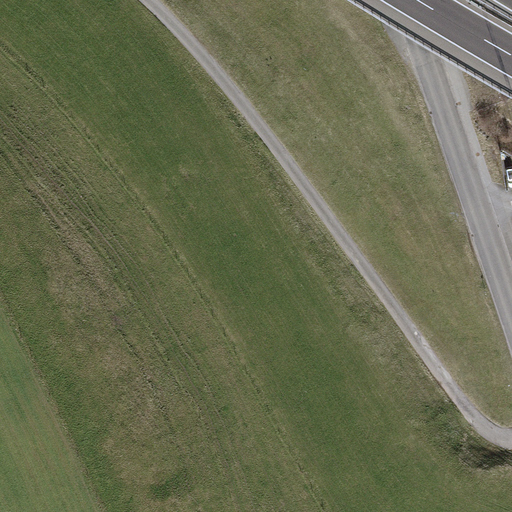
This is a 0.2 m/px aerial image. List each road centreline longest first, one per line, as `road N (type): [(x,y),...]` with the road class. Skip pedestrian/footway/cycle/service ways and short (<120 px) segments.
road 1 (track): [(511,440),(463,438),(292,162),(160,0)]
road 2 (tertiary): [(408,0),(511,292)]
